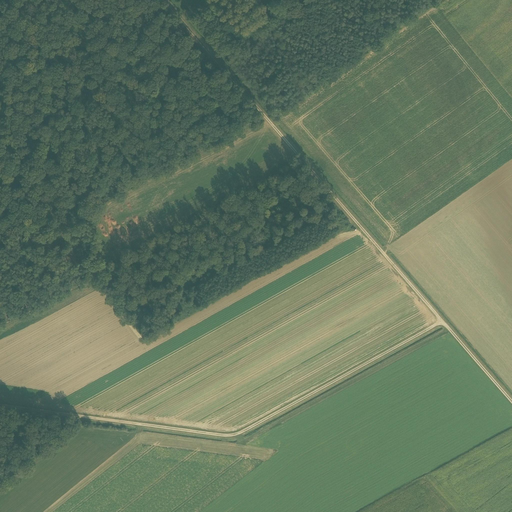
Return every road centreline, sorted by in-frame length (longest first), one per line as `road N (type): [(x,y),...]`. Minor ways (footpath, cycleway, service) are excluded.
road 1 (track): [(442,321),(232,435),(0,405)]
road 2 (track): [(163,0),(442,321)]
